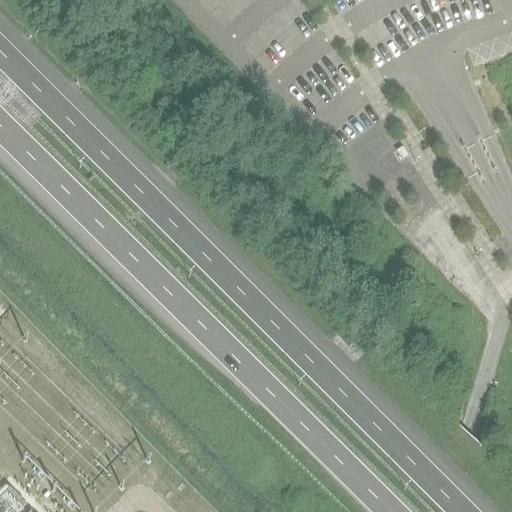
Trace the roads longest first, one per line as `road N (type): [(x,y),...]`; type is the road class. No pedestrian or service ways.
road 1 (trunk): [(464,511),(0,53)]
road 2 (trunk): [(0,131),(381,511)]
